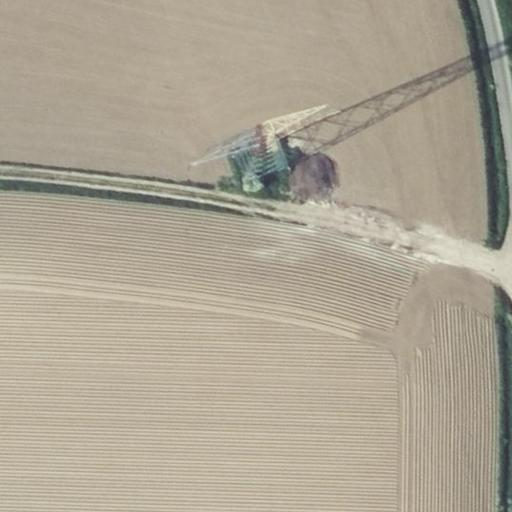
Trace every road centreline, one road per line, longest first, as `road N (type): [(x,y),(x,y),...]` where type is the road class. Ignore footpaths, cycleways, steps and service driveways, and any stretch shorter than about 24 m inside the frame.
road 1 (track): [(0,179),(70,181),(253,210),(511,263)]
road 2 (unclassified): [(485,0),(511,150)]
